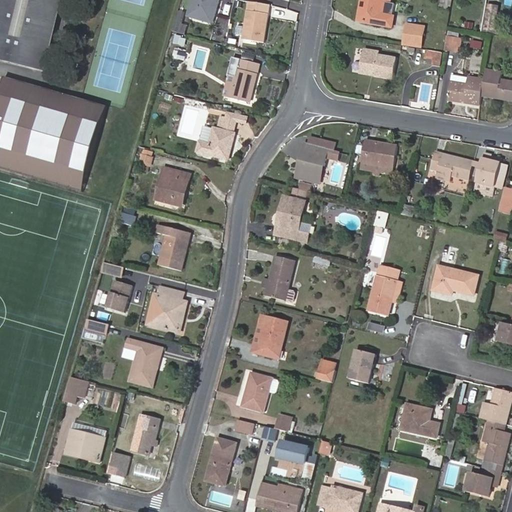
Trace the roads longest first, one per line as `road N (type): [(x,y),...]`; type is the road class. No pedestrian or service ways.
road 1 (residential): [(172,511),(229,305),(247,181),(304,97)]
road 2 (residential): [(304,97),(511,138)]
